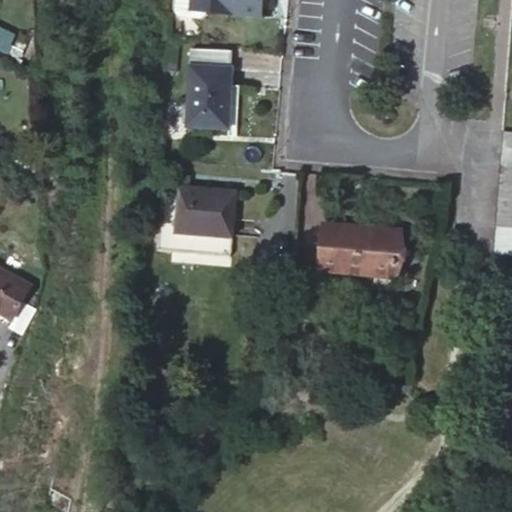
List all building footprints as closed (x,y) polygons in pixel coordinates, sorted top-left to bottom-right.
[(188,0),(187,12),(227,15),(228,0),(188,0)] [(0,26),(0,47),(21,57),(25,50),(11,43),(15,34),(0,26)] [(198,75),(193,134),(232,137),(236,78),(198,75)] [(511,141),(502,140),(491,260),(511,261),(511,141)] [(183,213),(180,258),(253,263),(257,201),(200,197),(199,214),(183,213)] [(326,230),(322,278),(399,284),(402,236),(326,230)] [(0,266),(0,312),(12,319),(31,283),(0,266)] [(352,329),(346,337),(355,343),(360,335),(352,329)]
